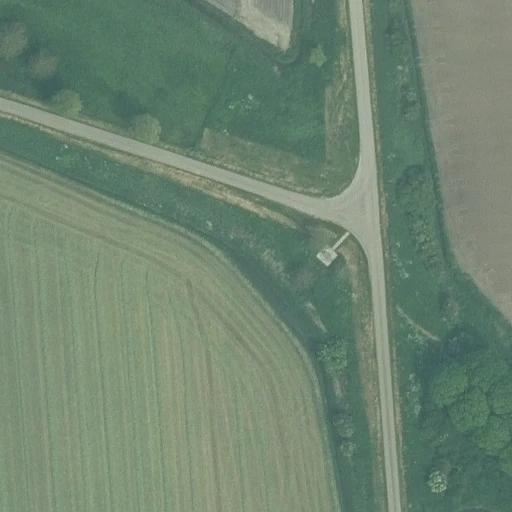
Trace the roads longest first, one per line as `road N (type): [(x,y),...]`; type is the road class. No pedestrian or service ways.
road 1 (unclassified): [(0,107),(370,223)]
road 2 (unclassified): [(396,511),(370,223)]
road 3 (unclassified): [(370,223),(353,0)]
